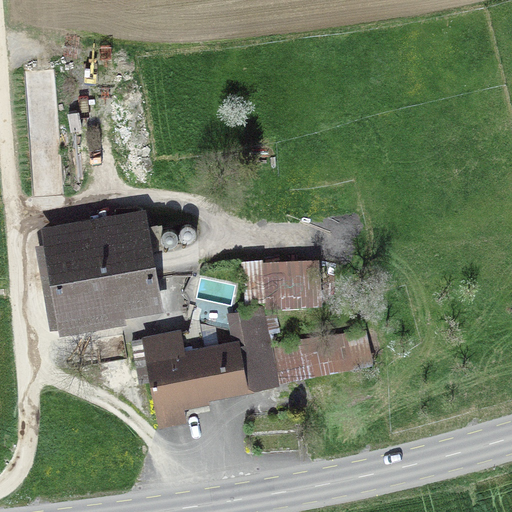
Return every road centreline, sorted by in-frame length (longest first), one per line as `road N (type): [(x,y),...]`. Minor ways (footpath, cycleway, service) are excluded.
road 1 (track): [(0,483),(27,441),(0,44)]
road 2 (primary): [(511,436),(310,487),(153,511)]
